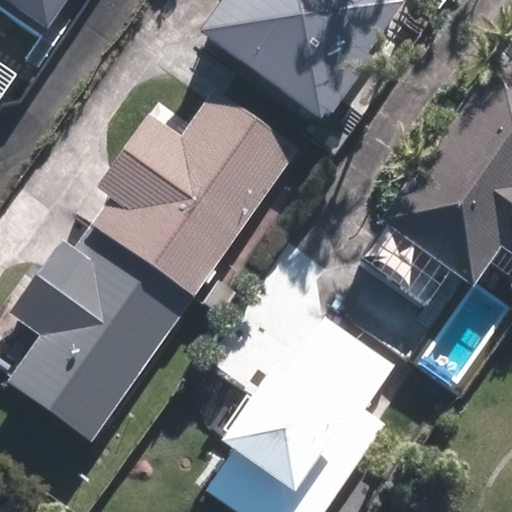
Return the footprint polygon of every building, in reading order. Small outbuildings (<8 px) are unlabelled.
[(333,156),(348,135),(322,117),(403,3),(398,0),(218,0),(193,36),(314,121),(304,136),(333,156)] [(511,258),(511,63),(498,54),(377,224),(471,290),(500,250),(511,258)] [(304,154),(217,91),(182,139),(149,115),(96,188),(112,200),(76,250),(62,240),(7,315),(39,338),(6,385),(92,447),(304,154)] [(222,318),(239,294),(222,282),(204,306),(222,318)] [(368,415),(400,370),(327,320),(285,380),(268,367),(215,443),(232,456),(204,495),(227,511),(328,511),(388,429),(368,415)]
